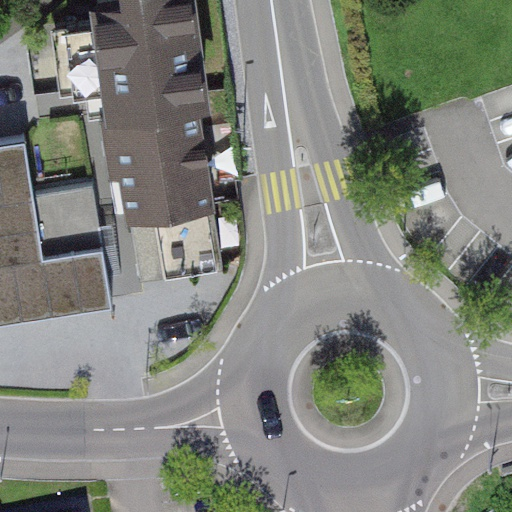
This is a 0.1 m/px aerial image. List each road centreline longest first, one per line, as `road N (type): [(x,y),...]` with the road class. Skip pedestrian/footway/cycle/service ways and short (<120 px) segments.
road 1 (tertiary): [(276,0),(332,289)]
road 2 (residential): [(0,427),(80,434),(247,425)]
road 3 (tertiary): [(457,390),(446,347),(418,312),(377,291),(332,289)]
road 4 (tertiary): [(332,289),(269,323),(242,389),(247,425)]
road 5 (tertiary): [(361,501),(399,489),(431,465),(451,430),(457,390)]
road 6 (tertiary): [(247,425),(263,458),(290,484),(361,501)]
